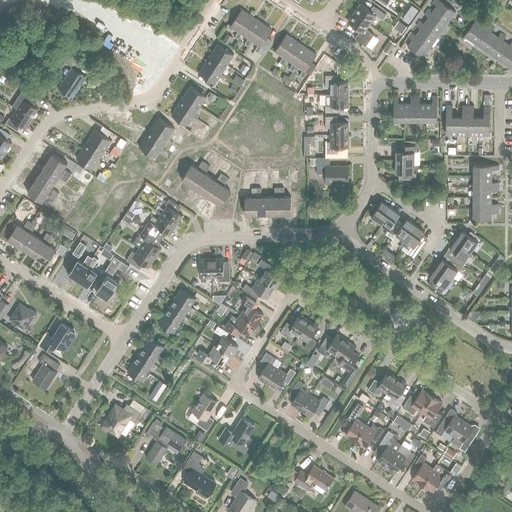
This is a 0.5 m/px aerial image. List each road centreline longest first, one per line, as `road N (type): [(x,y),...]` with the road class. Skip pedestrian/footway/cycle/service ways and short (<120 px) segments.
road 1 (residential): [(297,291),(234,373),(233,388),(426,511)]
road 2 (residential): [(0,192),(52,119),(150,95),(215,0)]
road 3 (residential): [(123,339),(191,242),(339,237)]
road 4 (residential): [(499,422),(297,291)]
road 5 (residential): [(339,237),(511,350)]
road 6 (residential): [(189,511),(64,430)]
road 7 (residential): [(123,339),(0,258)]
road 8 (residential): [(499,83),(373,84)]
road 9 (tertiary): [(155,511),(60,438)]
